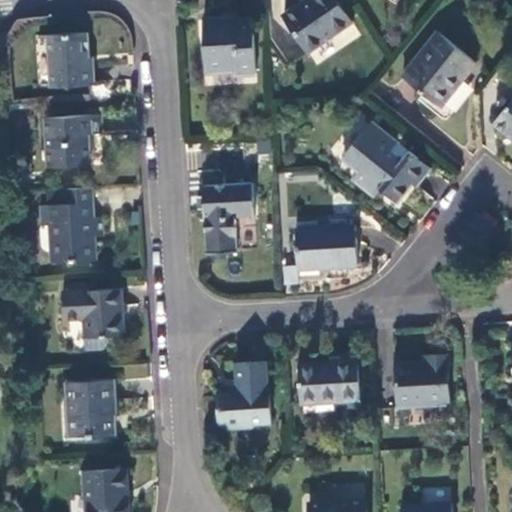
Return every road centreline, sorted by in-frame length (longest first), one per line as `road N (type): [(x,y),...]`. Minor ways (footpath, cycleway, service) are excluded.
road 1 (residential): [(154,0),(181,320)]
road 2 (residential): [(181,320),(382,307)]
road 3 (residential): [(511,197),(485,179),(382,307)]
road 4 (residential): [(181,320),(191,511)]
road 5 (residential): [(382,307),(511,301)]
